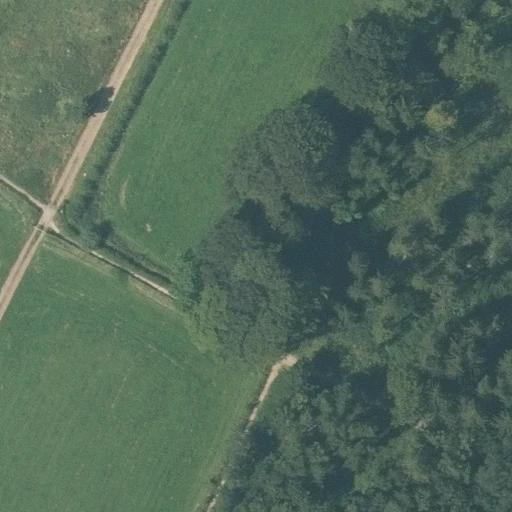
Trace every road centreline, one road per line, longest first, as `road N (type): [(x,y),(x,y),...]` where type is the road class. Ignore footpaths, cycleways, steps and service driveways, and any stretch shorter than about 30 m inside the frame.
road 1 (track): [(49,211),(158,0)]
road 2 (track): [(282,353),(211,511)]
